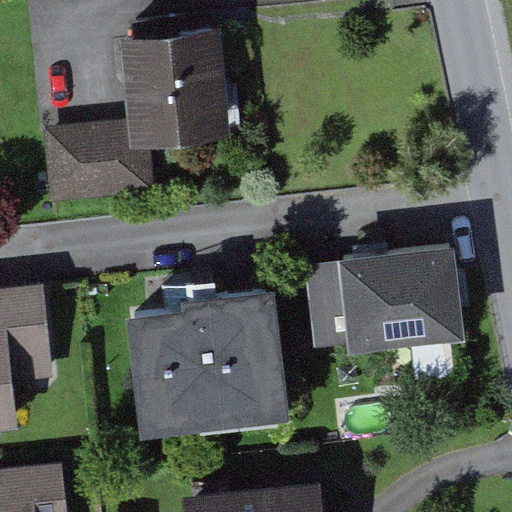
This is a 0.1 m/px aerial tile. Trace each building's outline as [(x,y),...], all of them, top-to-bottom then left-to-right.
[(228,7),(127,17),(135,108),(53,116),(60,193),(164,183),(158,125),(238,117),(228,7)] [(458,240),(347,251),(356,337),(467,326),(458,240)] [(50,271),(0,275),(0,416),(24,415),(21,372),(58,369),(50,271)] [(179,302),(138,307),(149,413),(289,398),(278,283),(178,293),(179,302)] [(0,511),(75,511),(71,460),(0,466),(0,511)] [(186,479),(189,511),(330,511),(325,463),(186,479)]
